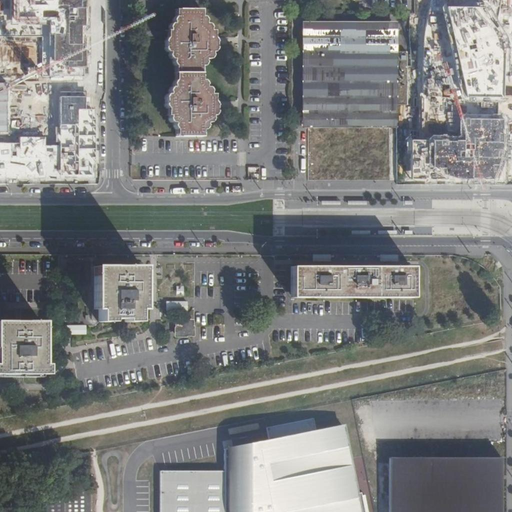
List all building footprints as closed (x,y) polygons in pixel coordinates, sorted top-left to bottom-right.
[(213,94),(209,94),(209,91),(207,87),(205,87),(204,84),(205,84),(202,80),(200,80),(200,66),(203,66),(206,62),(205,62),(205,59),(208,59),(212,55),(210,54),(210,52),(213,52),(216,48),(214,47),(215,42),(216,42),(213,37),(213,31),(209,31),(210,27),(207,23),(204,23),(204,22),(205,21),(203,17),(200,17),(200,10),(174,10),(174,16),(172,19),(172,23),(170,24),(167,28),(168,28),(168,31),(166,31),(166,37),(163,41),(165,42),(165,47),(163,48),(166,52),(168,52),(168,56),(170,59),(172,59),(172,63),(174,66),(174,79),(171,84),(172,85),(172,87),(170,87),(168,91),(169,91),(168,94),(166,94),(164,98),(164,104),(166,109),(166,115),(169,115),(169,118),(168,119),(170,122),(173,122),(173,126),(175,129),(175,137),(201,137),(201,130),(204,130),(206,126),(205,125),(205,123),(209,123),(212,118),(210,118),(211,116),(213,116),(216,112),(215,112),(215,106),(216,105),(213,101),(213,94)] [(301,22),(301,127),(308,127),(308,29),(396,29),(396,22),(301,22)] [(396,127),(396,51),(396,29),(308,29),(308,127),(389,127),(393,127),(396,127)] [(124,318),(124,321),(137,322),(137,309),(141,309),(141,267),(93,266),(93,309),(98,309),(98,321),(111,321),(111,318),(124,318)] [(413,299),(413,268),(292,268),(293,298),(413,299)] [(186,313),(187,301),(166,300),(165,312),(186,313)] [(192,326),(192,320),(186,320),(186,321),(176,321),(175,336),(186,336),(186,334),(193,334),(193,326),(192,326)] [(0,373),(16,374),(16,377),(36,377),(36,374),(44,374),(44,364),(41,364),(41,322),(0,321),(0,373)] [(66,325),(66,334),(85,334),(85,325),(66,325)] [(224,470),(159,470),(159,511),(366,511),(363,490),(358,491),(342,425),(315,430),(313,418),(267,427),(268,439),(224,448),(224,470)] [(500,511),(502,453),(429,451),(397,451),(397,455),(385,455),(386,481),(390,478),(388,511),(500,511)] [(0,487),(31,488),(30,478),(0,479),(0,487)] [(30,511),(89,511),(89,488),(31,488),(30,511)]
